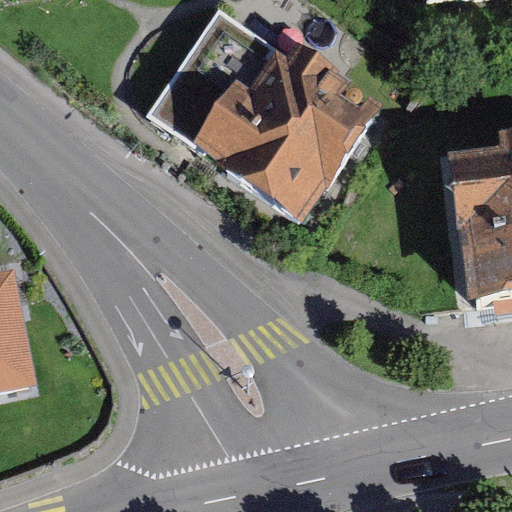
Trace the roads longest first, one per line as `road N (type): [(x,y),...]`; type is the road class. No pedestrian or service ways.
road 1 (tertiary): [(0,127),(163,280),(225,356),(291,490)]
road 2 (tertiary): [(291,490),(511,442)]
